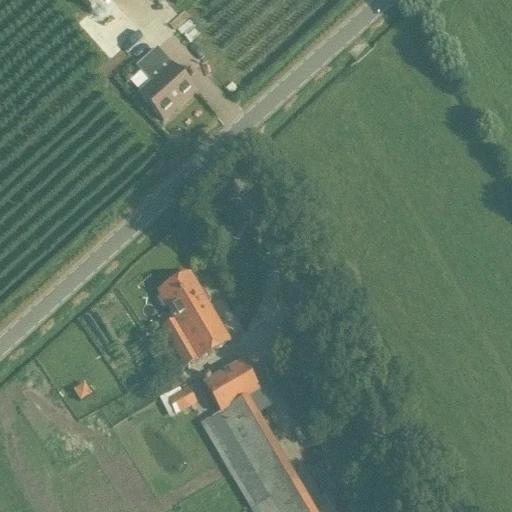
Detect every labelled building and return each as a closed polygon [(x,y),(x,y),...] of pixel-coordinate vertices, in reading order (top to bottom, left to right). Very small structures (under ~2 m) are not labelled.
[(83,0),(91,8),(100,0),(83,0)] [(161,123),(194,94),(156,51),(136,68),(151,85),(138,96),(161,123)] [(189,276),(158,294),(183,336),(169,344),(184,370),(229,344),(189,276)] [(160,342),(145,351),(152,361),(166,352),(160,342)] [(241,364),(203,386),(220,415),(206,423),(255,508),(257,511),(311,511),(295,484),(246,400),(258,393),(241,364)] [(175,415),(196,405),(187,388),(167,399),(175,415)]
